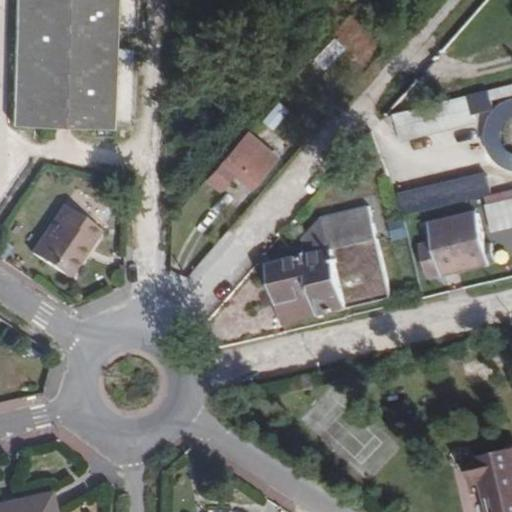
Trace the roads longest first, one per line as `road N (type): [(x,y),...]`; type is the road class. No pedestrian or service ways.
road 1 (track): [(170,336),(458,0)]
road 2 (track): [(143,325),(151,0)]
road 3 (residential): [(183,412),(332,511)]
road 4 (residential): [(183,412),(190,368),(170,336),(127,325),(88,348)]
